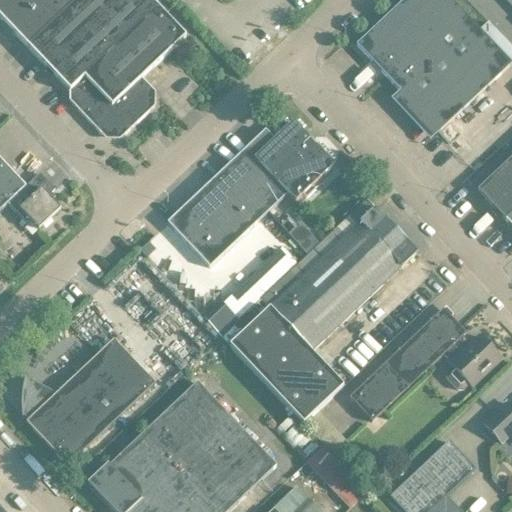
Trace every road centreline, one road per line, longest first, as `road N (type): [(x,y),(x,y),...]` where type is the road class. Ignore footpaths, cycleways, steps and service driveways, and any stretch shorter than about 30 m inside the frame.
road 1 (unclassified): [(511,298),(293,57)]
road 2 (unclassified): [(123,206),(293,57)]
road 3 (unclassified): [(123,206),(0,73)]
road 4 (unclassified): [(0,328),(123,206)]
